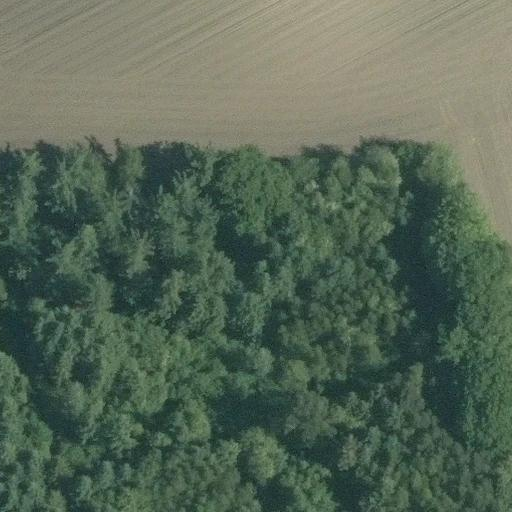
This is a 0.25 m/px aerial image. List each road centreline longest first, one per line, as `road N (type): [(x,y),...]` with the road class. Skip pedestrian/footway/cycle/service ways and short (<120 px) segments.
road 1 (track): [(11,322),(56,471),(81,485),(193,457),(445,365),(504,371)]
road 2 (track): [(0,323),(206,290),(229,294),(248,308),(298,418)]
